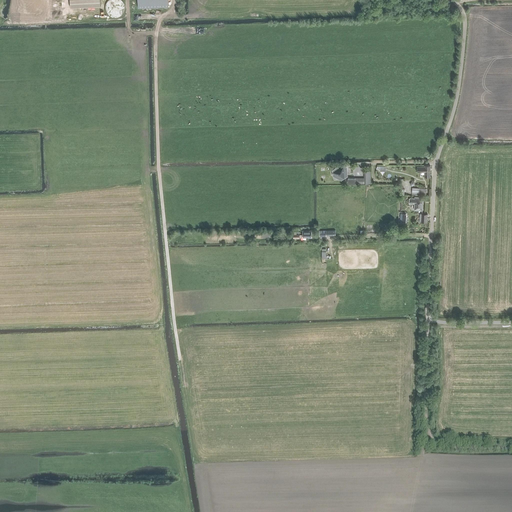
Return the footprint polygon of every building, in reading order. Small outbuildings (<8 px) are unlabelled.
[(339,165),(334,169),(334,176),(339,179),(342,177),(343,178),(347,176),(346,169),(339,165)] [(430,166),(424,166),(424,167),(417,167),(417,172),(424,172),(424,177),(430,177),(430,166)] [(364,179),(355,179),(355,184),(370,184),(370,172),(364,172),(364,179)] [(422,210),(423,198),(419,197),(419,198),(415,197),(415,199),(409,198),(409,203),(414,204),(414,210),(422,210)] [(311,238),(311,231),(303,231),(303,235),(300,235),(300,234),(297,234),(296,233),(294,233),(294,235),(293,235),(293,239),(297,239),(297,240),(300,240),(300,238),(303,238),(311,238)]
